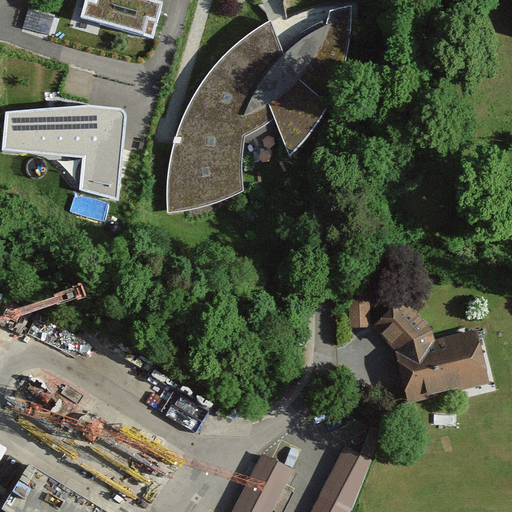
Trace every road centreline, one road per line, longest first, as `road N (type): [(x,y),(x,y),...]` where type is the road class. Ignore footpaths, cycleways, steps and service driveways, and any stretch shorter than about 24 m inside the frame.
road 1 (residential): [(398,0),(323,270),(326,376),(294,416)]
road 2 (residential): [(207,452),(39,353),(9,357),(0,374)]
road 3 (residential): [(0,429),(125,511)]
